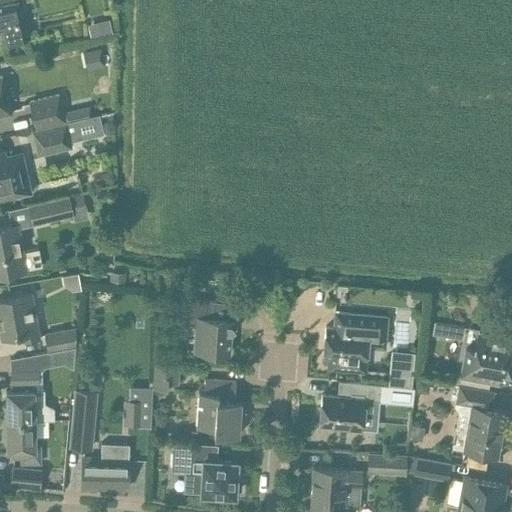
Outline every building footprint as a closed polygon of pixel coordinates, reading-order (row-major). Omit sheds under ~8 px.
[(27,39),(18,1),(0,5),(0,33),(3,44),(27,39)] [(99,20),(98,21),(99,26),(101,33),(112,31),(109,18),(99,20)] [(98,75),(107,73),(103,58),(94,60),(98,75)] [(0,114),(10,112),(2,76),(0,76),(0,114)] [(64,122),(58,95),(29,102),(35,128),(64,122)] [(92,115),(90,106),(66,112),(68,121),(92,115)] [(68,121),(66,121),(71,141),(99,134),(95,115),(92,115),(68,121)] [(65,125),(32,132),(38,155),(70,147),(65,125)] [(0,149),(0,198),(30,191),(20,152),(6,155),(4,148),(0,149)] [(83,193),(29,205),(34,224),(73,215),(72,210),(86,207),(83,193)] [(0,226),(0,273),(25,269),(16,223),(0,226)] [(110,271),(109,280),(125,282),(126,272),(110,271)] [(21,339),(39,336),(32,293),(0,298),(0,331),(1,337),(20,333),(21,339)] [(186,298),(185,322),(191,323),(201,334),(200,351),(217,353),(218,353),(220,356),(224,353),(229,353),(231,332),(235,329),(228,321),(237,313),(238,303),(239,304),(239,303),(238,303),(217,301),(216,301),(199,299),(186,298)] [(325,326),(323,356),(338,357),(337,368),(365,370),(365,362),(367,345),(384,347),(385,332),(386,321),(387,316),(371,315),(351,313),(351,317),(350,328),(325,326)] [(434,320),(432,333),(463,339),(465,325),(434,320)] [(74,345),(76,327),(45,334),(48,351),(74,345)] [(511,338),(478,332),(475,350),(466,348),(461,376),(498,382),(500,369),(511,371),(511,338)] [(414,352),(391,349),(388,384),(412,386),(414,352)] [(47,351),(31,354),(31,365),(47,364),(50,362),(47,351)] [(177,383),(179,362),(155,360),(154,387),(167,388),(167,383),(177,383)] [(54,419),(54,408),(45,404),(44,389),(37,389),(37,369),(10,369),(10,377),(10,383),(14,383),(14,389),(6,390),(6,421),(34,419),(54,419)] [(234,409),(236,380),(205,378),(204,391),(198,390),(196,425),(214,426),(213,433),(238,434),(239,420),(246,410),(234,409)] [(430,379),(416,378),(415,391),(428,393),(430,379)] [(380,400),(381,384),(347,381),(346,396),(322,394),(319,423),(348,426),(348,428),(362,429),(364,399),(380,400)] [(488,389),(458,383),(455,402),(472,405),(464,450),(496,455),(501,428),(506,429),(509,411),(485,407),(488,389)] [(414,387),(381,384),(380,400),(412,403),(414,387)] [(129,385),(129,399),(139,400),(138,426),(151,427),(152,386),(129,385)] [(70,445),(90,447),(92,426),(94,410),(95,392),(75,390),(70,445)] [(12,457),(40,457),(39,437),(34,436),(34,419),(6,421),(7,450),(11,450),(12,457)] [(412,424),(410,437),(423,440),(425,426),(412,424)] [(215,445),(173,442),(173,452),(189,453),(189,458),(191,459),(190,469),(185,468),(184,490),(201,491),(201,492),(235,494),(235,489),(240,489),(241,476),(236,476),(237,460),(214,459),(215,445)] [(82,466),(82,486),(127,487),(128,459),(127,459),(127,444),(102,444),(101,458),(83,458),(82,466)] [(406,471),(407,453),(405,453),(399,453),(369,451),(368,471),(405,473),(406,471)] [(407,453),(406,471),(416,473),(419,456),(407,453)] [(450,461),(419,456),(416,473),(446,479),(450,461)] [(10,484),(40,487),(42,469),(12,466),(10,484)] [(361,470),(313,466),(310,506),(359,509),(361,470)] [(500,511),(506,484),(463,476),(456,511),(500,511)]
